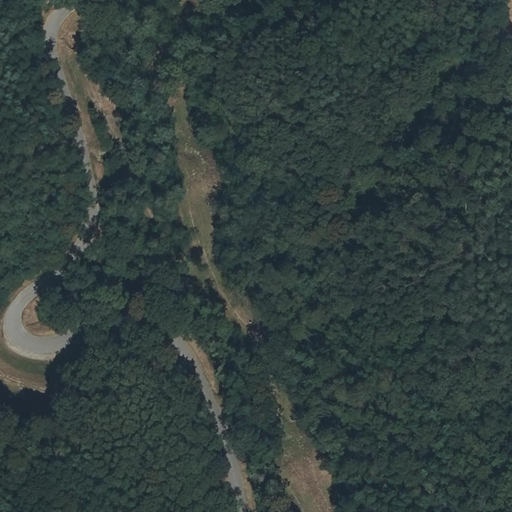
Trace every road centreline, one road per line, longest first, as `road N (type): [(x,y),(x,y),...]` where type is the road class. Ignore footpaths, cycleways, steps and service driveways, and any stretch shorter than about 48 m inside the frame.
road 1 (unclassified): [(242,511),(219,427),(173,339),(118,325),(35,344),(12,321),(30,290),(72,256),(89,224),(88,178),(49,47),(52,22),(79,0)]
road 2 (track): [(62,11),(78,24),(92,60),(89,89),(97,107),(193,218)]
